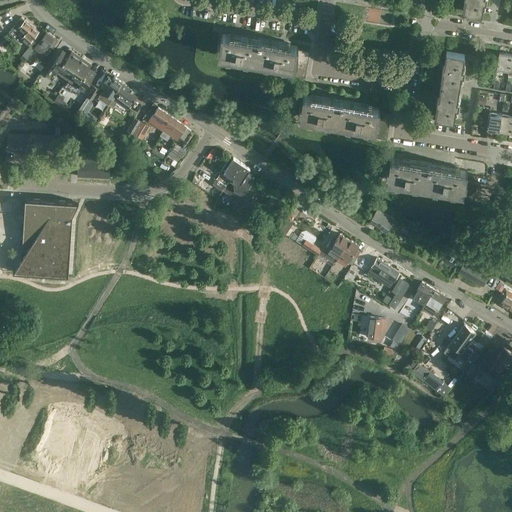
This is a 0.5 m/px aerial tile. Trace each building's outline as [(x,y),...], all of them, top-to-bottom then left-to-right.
[(465,0),(463,11),(481,14),(483,0),(485,0),(465,0)] [(22,17),(12,28),(16,32),(19,28),(24,33),(20,38),(30,47),(33,44),(41,34),(22,17)] [(52,47),(57,41),(54,38),(47,32),(34,48),(42,54),(49,44),(52,47)] [(298,45),(221,33),(218,55),(294,67),(293,75),(305,77),(310,51),(298,49),(298,45)] [(67,78),(81,57),(71,51),(69,54),(62,50),(50,67),(67,78)] [(441,84),(459,87),(461,73),(463,74),(464,68),(462,68),(464,54),(447,51),(444,65),(443,64),(442,70),(443,70),(441,84)] [(497,69),(509,71),(511,55),(500,53),(497,69)] [(81,57),(67,78),(84,89),(95,72),(89,68),(91,64),(81,57)] [(104,88),(98,96),(109,104),(113,98),(116,94),(115,93),(122,82),(114,76),(113,78),(108,75),(100,86),(104,88)] [(116,94),(113,98),(128,108),(138,93),(122,82),(115,93),(116,94)] [(459,87),(441,84),(439,97),(437,97),(436,103),(438,103),(436,117),(453,120),(456,106),(458,106),(459,100),(457,100),(459,87)] [(94,85),(87,95),(92,98),(99,88),(94,85)] [(374,137),(387,139),(391,113),(379,111),(380,108),(369,106),(370,105),(368,105),(368,106),(303,95),(299,116),(375,129),(374,137)] [(178,121),(158,107),(149,121),(162,130),(167,124),(173,128),(178,121)] [(502,115),(490,113),(487,128),(499,130),(502,115)] [(499,130),(510,132),(511,122),(511,116),(502,115),(499,130)] [(135,117),(127,131),(133,135),(141,121),(135,117)] [(134,134),(140,137),(147,126),(148,124),(142,121),(141,123),(134,134)] [(184,140),(191,129),(178,121),(173,128),(167,124),(162,130),(177,140),(180,137),(184,140)] [(176,143),(168,155),(164,160),(177,168),(183,159),(181,157),(186,149),(176,143)] [(109,164),(95,164),(95,158),(80,157),(80,163),(78,163),(77,176),(109,178),(109,164)] [(222,191),(242,162),(234,157),(230,162),(228,161),(223,168),(221,172),(226,175),(221,182),(216,178),(212,184),(222,191)] [(474,202),(478,176),(466,174),(467,170),(457,169),(457,168),(455,167),(455,168),(390,157),(387,179),(463,192),(461,200),(474,202)] [(246,173),(250,168),(242,162),(222,191),(235,199),(239,193),(240,193),(241,193),(242,193),(243,193),(244,193),(245,192),(245,191),(254,178),(246,173)] [(68,275),(72,215),(79,202),(73,201),(25,198),(24,215),(23,224),(23,233),(21,259),(13,272),(68,275)] [(385,233),(391,225),(395,227),(398,223),(394,220),(395,219),(377,209),(369,222),(370,222),(369,223),(385,233)] [(287,219),(280,231),(285,234),(293,223),(287,219)] [(350,239),(340,233),(335,240),(331,238),(326,246),(323,251),(324,256),(334,263),(337,258),(341,253),(342,254),(344,251),(341,249),(343,246),(345,248),(350,239)] [(306,239),(302,245),(318,255),(322,249),(306,239)] [(341,253),(337,258),(347,264),(348,261),(352,263),(360,252),(356,250),(358,245),(350,239),(345,248),(343,246),(341,249),(344,251),(342,254),(341,253)] [(446,258),(456,265),(459,261),(449,254),(446,258)] [(377,257),(372,266),(394,280),(399,272),(377,257)] [(479,273),(463,263),(457,273),(474,282),(479,273)] [(425,303),(427,301),(429,297),(434,289),(422,281),(413,296),(425,303)] [(429,297),(427,301),(438,309),(446,296),(434,289),(429,297)] [(496,301),(511,311),(511,293),(506,290),(504,294),(502,292),(496,301)] [(407,300),(402,309),(408,313),(413,304),(407,300)] [(386,318),(370,316),(368,336),(379,338),(380,329),(384,330),(386,318)] [(429,332),(435,323),(430,320),(424,329),(429,332)] [(455,360),(458,357),(464,362),(473,350),(468,346),(469,345),(469,343),(468,343),(476,332),(464,323),(443,351),(455,360)] [(489,348),(477,363),(482,367),(486,371),(494,378),(500,370),(511,355),(511,354),(503,347),(497,354),(489,348)]
